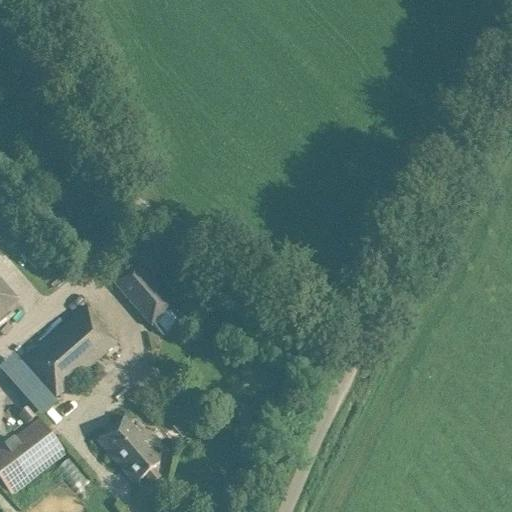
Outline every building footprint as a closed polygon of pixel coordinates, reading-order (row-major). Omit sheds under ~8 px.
[(136,262),(112,283),(152,328),(153,326),(163,337),(182,320),(173,309),(176,307),(136,262)] [(0,318),(8,311),(7,311),(17,302),(0,282),(0,318)] [(85,307),(21,362),(41,385),(44,382),(58,397),(115,347),(101,332),(104,330),(85,307)] [(37,409),(24,419),(33,431),(7,451),(33,485),(72,455),(37,409)] [(97,442),(123,471),(126,468),(139,482),(145,477),(152,485),(160,477),(153,470),(159,464),(142,445),(145,442),(124,419),(97,442)]
